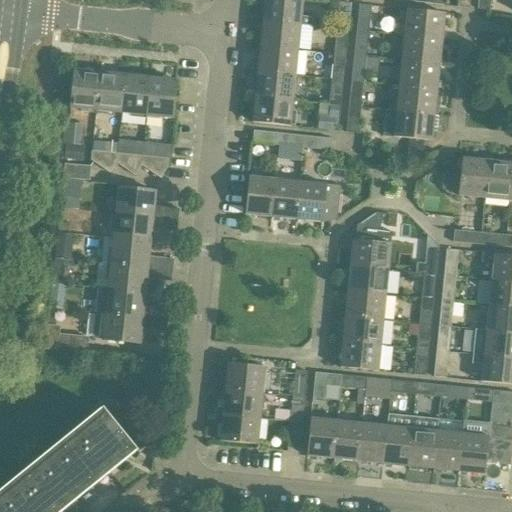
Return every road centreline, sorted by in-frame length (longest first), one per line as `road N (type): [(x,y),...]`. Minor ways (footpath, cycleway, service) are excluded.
road 1 (residential): [(183,472),(221,33)]
road 2 (residential): [(453,506),(183,472)]
road 3 (residential): [(221,33),(4,8)]
road 4 (unknown): [(511,124),(469,123),(466,110),(474,30),(511,27)]
